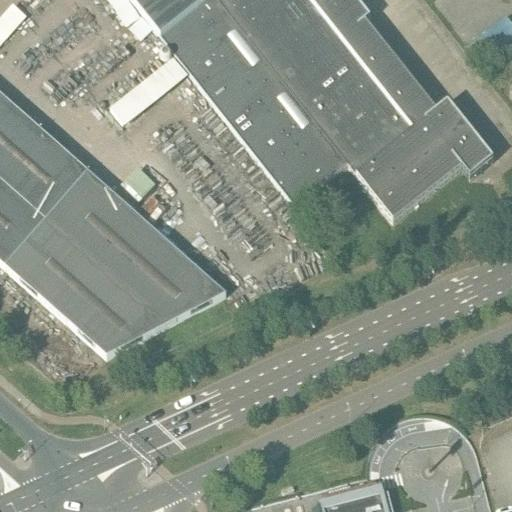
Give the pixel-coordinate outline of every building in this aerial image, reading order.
[(125,0),(294,213),(348,170),(392,227),(461,172),(443,149),(447,146),(448,132),(343,0),(125,0)] [(0,50),(28,19),(15,8),(0,24),(0,50)] [(481,64),(511,39),(511,26),(506,19),(469,49),(481,64)] [(111,112),(126,131),(189,81),(174,62),(111,112)] [(0,267),(106,361),(225,299),(0,100),(0,267)] [(130,185),(146,199),(155,188),(140,174),(130,185)] [(318,508),(318,511),(387,511),(382,491),(318,508)]
